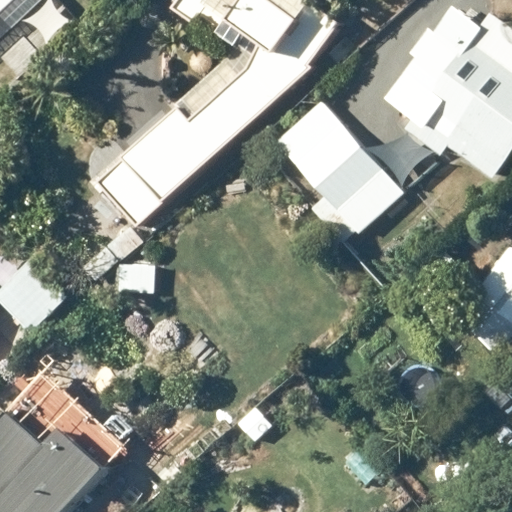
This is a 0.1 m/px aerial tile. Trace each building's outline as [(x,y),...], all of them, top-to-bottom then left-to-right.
[(0,0),(0,24),(24,0),(0,0)] [(186,0),(182,6),(203,21),(217,9),(268,50),(254,70),(196,120),(186,108),(106,185),(147,226),(354,22),(329,0),(186,0)] [(511,161),(511,36),(460,3),(441,33),(430,26),(412,53),(421,58),(393,101),(423,120),(416,132),(449,153),(455,143),(504,175),(511,161)] [(429,191),(327,87),(269,143),(324,200),(317,214),(350,248),(360,239),(370,249),(429,191)] [(511,352),(511,250),(463,322),(511,355),(511,352)] [(43,251),(1,295),(41,333),(83,289),(43,251)] [(482,282),(447,253),(427,278),(462,306),(482,282)] [(0,332),(9,309),(0,305),(0,332)] [(80,511),(117,470),(33,396),(0,433),(0,511),(80,511)]
